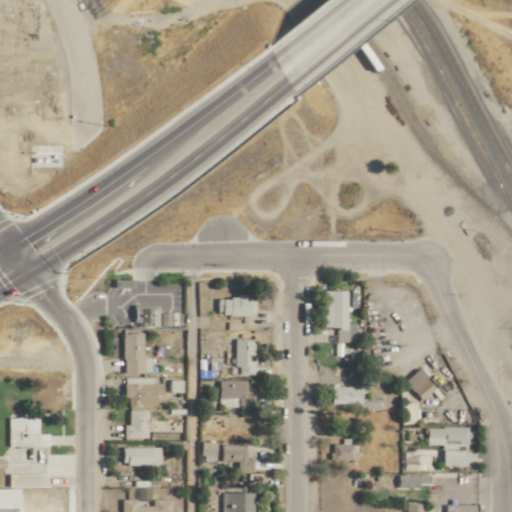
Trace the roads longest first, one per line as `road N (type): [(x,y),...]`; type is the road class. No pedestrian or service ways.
road 1 (residential): [(146,269),(166,254),(424,260),(501,431),(507,511)]
road 2 (primary): [(22,270),(127,204),(284,82)]
road 3 (tertiary): [(22,270),(70,328),(84,361),(85,511)]
road 4 (residential): [(292,511),(296,255)]
road 5 (primary): [(154,149),(4,248)]
road 6 (primary): [(274,61),(154,149)]
road 7 (residential): [(58,0),(81,68),(85,128)]
road 8 (primary): [(284,82),(382,0)]
